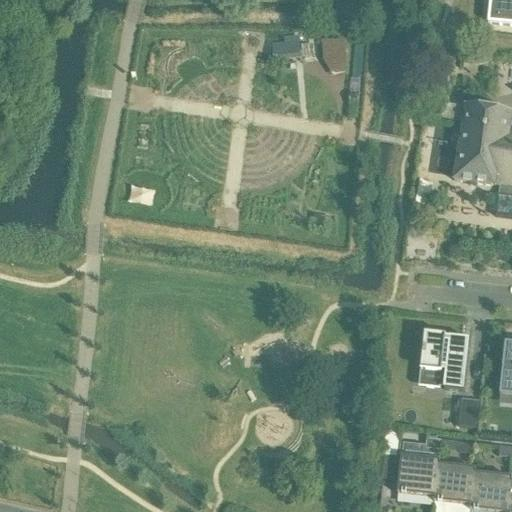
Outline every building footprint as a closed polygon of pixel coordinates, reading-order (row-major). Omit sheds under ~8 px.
[(511,0),(489,0),(487,26),(511,28),(511,0)] [(227,59),(226,41),(213,42),(213,60),(227,59)] [(347,74),(346,41),(322,41),(323,60),(331,74),(347,74)] [(274,61),(300,58),(299,44),(272,46),(274,61)] [(309,46),(301,46),(301,58),(310,58),(309,46)] [(349,106),(358,107),(359,96),(350,95),(349,106)] [(427,118),(460,123),(462,108),(430,103),(427,118)] [(511,117),(511,115),(465,109),(462,134),(455,182),(495,188),(495,186),(500,186),(498,197),(495,218),(511,220),(511,129),(510,130),(511,117)] [(313,224),(330,226),(331,217),(314,215),(313,224)] [(445,383),(444,391),(463,393),(469,342),(446,339),(446,338),(425,335),(420,380),(445,383)] [(500,398),(511,398),(511,346),(505,346),(500,398)] [(458,429),(478,431),(480,403),(461,401),(458,429)] [(389,430),(386,454),(397,456),(400,432),(389,430)] [(426,441),(426,448),(425,450),(440,452),(441,442),(437,442),(436,442),(426,441)] [(441,442),(440,452),(455,454),(456,444),(441,442)] [(425,450),(426,448),(403,445),(402,459),(399,483),(400,483),(398,496),(434,500),(434,504),(435,504),(439,463),(440,463),(441,452),(440,452),(425,450)] [(499,458),(511,459),(511,450),(500,449),(499,458)] [(385,458),(384,465),(382,481),(395,483),(397,459),(385,458)] [(469,511),(470,511),(475,472),(439,468),(440,463),(439,463),(435,504),(470,508),(469,511)] [(507,511),(511,480),(476,476),(476,472),(475,472),(470,511),(507,511)]
